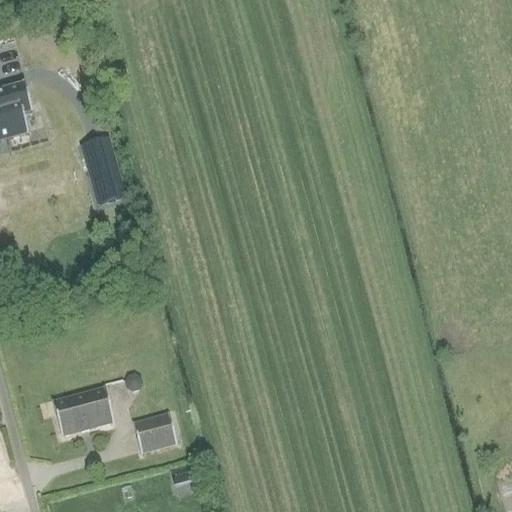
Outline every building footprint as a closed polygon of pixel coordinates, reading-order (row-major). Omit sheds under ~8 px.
[(0,154),(35,145),(30,126),(39,124),(32,96),(0,104),(0,111),(2,119),(0,119),(0,154)] [(125,200),(108,142),(81,149),(98,207),(125,200)] [(0,196),(30,189),(28,179),(52,173),(52,171),(49,160),(31,164),(31,166),(25,167),(21,151),(5,155),(6,157),(0,158),(0,196)] [(135,377),(129,378),(125,383),(127,390),(132,394),(139,392),(142,387),(141,380),(135,377)] [(114,426),(105,391),(104,392),(53,406),(53,405),(52,405),(62,440),(63,440),(62,439),(113,425),(113,426),(114,426)] [(177,448),(169,416),(133,426),(141,457),(177,448)] [(140,511),(136,495),(92,507),(93,511),(140,511)]
